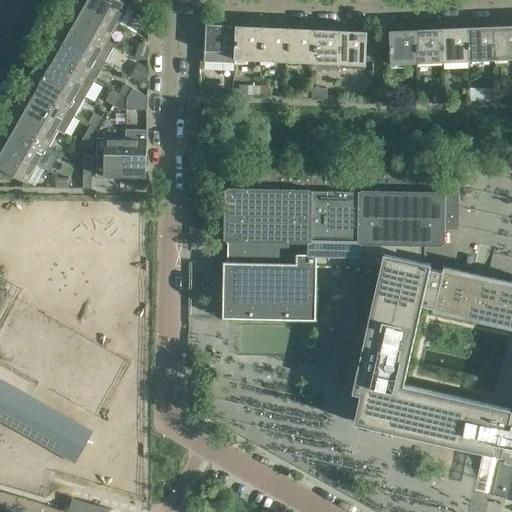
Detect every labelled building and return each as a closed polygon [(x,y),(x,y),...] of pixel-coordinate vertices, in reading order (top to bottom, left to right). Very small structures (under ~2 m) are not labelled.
[(87,0),(85,4),(118,23),(128,4),(121,0),(87,0)] [(85,4),(74,23),(107,41),(118,23),(85,4)] [(149,11),(141,5),(136,13),(149,20),(149,11)] [(114,45),(107,41),(74,23),(65,39),(104,62),(105,62),(114,45)] [(206,23),(206,33),(204,61),(234,63),(234,58),(236,25),(206,23)] [(511,24),(493,25),(495,59),(511,57),(511,24)] [(236,25),(234,58),(261,60),(263,26),(236,25)] [(493,25),(467,27),(469,60),(495,59),(493,25)] [(263,26),(261,60),(286,61),(288,27),(263,26)] [(288,27),(286,61),(313,62),(314,28),(288,27)] [(467,27),(442,28),(443,61),(469,60),(467,27)] [(314,28),(313,62),(339,63),(341,29),(314,28)] [(442,28),(415,29),(417,62),(443,61),(442,28)] [(341,29),(339,63),(365,64),(366,31),(341,29)] [(415,29),(389,30),(390,63),(398,62),(417,62),(415,29)] [(139,59),(139,60),(148,59),(148,40),(145,38),(135,56),(139,59)] [(65,39),(54,58),(94,80),(104,62),(65,39)] [(54,58),(44,75),(77,94),(84,98),(94,80),(54,58)] [(137,62),(130,76),(147,86),(148,68),(137,62)] [(44,75),(34,93),(74,115),(84,98),(77,94),(44,75)] [(125,83),(119,94),(126,98),(132,87),(125,83)] [(250,85),(241,85),(240,94),(249,94),(250,85)] [(260,85),(260,95),(268,95),(269,85),(260,85)] [(125,108),(147,109),(147,95),(132,87),(126,98),(125,108)] [(326,98),(327,89),(311,88),(311,96),(311,97),(326,98)] [(111,90),(106,100),(114,104),(119,95),(111,90)] [(34,93),(24,110),(57,129),(64,133),(74,115),(34,93)] [(125,98),(119,95),(114,105),(121,108),(125,109),(125,98)] [(24,110),(14,129),(47,148),(57,129),(24,110)] [(94,112),(88,123),(95,127),(101,117),(94,112)] [(14,129),(4,146),(37,165),(47,148),(14,129)] [(126,138),(125,176),(146,176),(147,129),(126,129),(126,137),(126,138)] [(126,138),(97,137),(96,175),(125,176),(126,138)] [(4,146),(0,152),(0,178),(1,179),(6,171),(27,183),(37,165),(4,146)] [(84,155),(83,169),(92,169),(93,156),(84,155)] [(410,171),(259,168),(259,175),(226,174),(226,188),(224,188),(223,239),(226,239),(226,241),(227,241),(425,243),(444,243),(444,228),(458,229),(458,177),(444,177),(444,179),(410,178),(410,171)] [(83,180),(83,187),(91,187),(92,169),(83,169),(83,180)] [(70,178),(56,178),(56,187),(70,188),(70,178)] [(425,243),(227,241),(227,262),(223,262),(222,317),(315,319),(315,266),(346,267),(378,274),(351,391),(360,393),(353,422),(499,455),(501,456),(502,453),(511,409),(402,384),(421,303),(434,306),(441,271),(429,268),(430,263),(425,262),(425,243)] [(434,306),(433,309),(511,327),(511,408),(511,409),(502,453),(506,454),(504,462),(499,461),(492,492),(506,495),(505,498),(511,499),(511,282),(444,267),(444,265),(443,264),(441,271),(434,306)] [(0,380),(0,414),(2,416),(1,419),(13,426),(29,397),(0,380)] [(90,431),(29,397),(13,426),(73,460),(90,431)] [(106,511),(108,508),(72,498),(69,510),(74,511),(106,511)]
